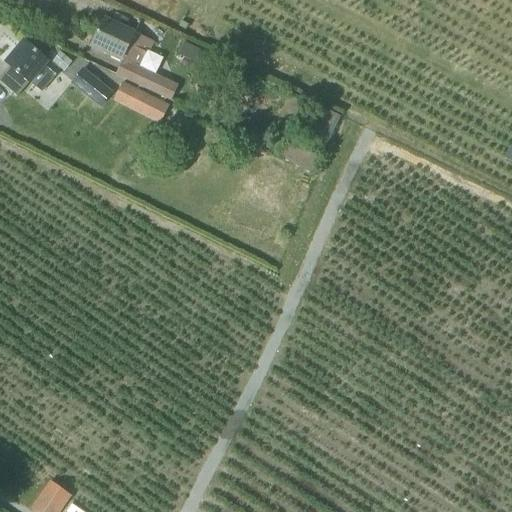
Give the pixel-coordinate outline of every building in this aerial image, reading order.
[(152,42),(102,19),(91,46),(122,61),(116,75),(171,102),(178,87),(140,69),(152,42)] [(0,87),(15,101),(29,83),(31,82),(43,92),(60,72),(24,42),(6,64),(9,66),(0,75),(0,87)] [(46,57),(64,72),(72,63),(54,47),(46,57)] [(82,70),(71,83),(102,108),(112,95),(82,70)] [(123,82),(115,100),(160,122),(169,104),(123,82)] [(329,143),(341,118),(314,105),(302,130),(329,143)] [(55,511),(66,497),(48,484),(30,510),(32,511),(55,511)]
